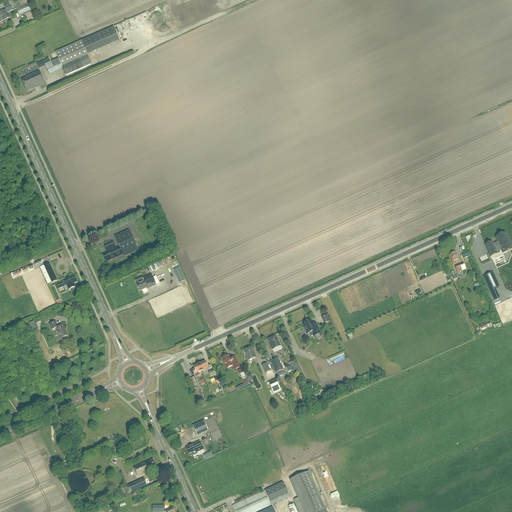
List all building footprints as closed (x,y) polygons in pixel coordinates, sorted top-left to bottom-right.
[(20,16),(31,11),(28,5),(17,10),(20,16)] [(0,16),(3,16),(3,15),(7,13),(11,12),(9,8),(4,10),(1,12),(0,11),(0,10),(0,16)] [(66,77),(92,66),(81,41),(55,53),(66,77)] [(51,64),(48,58),(43,61),(46,67),(51,64)] [(22,80),(27,92),(45,84),(39,71),(26,77),(26,78),(22,80)] [(113,248),(114,247),(112,242),(105,246),(107,251),(108,250),(109,253),(103,255),(106,262),(137,249),(129,231),(116,237),(121,250),(115,253),(114,251),(113,248)] [(493,248),(488,251),(489,254),(501,249),(502,252),(511,248),(506,234),(496,238),(497,240),(495,241),(496,243),(492,245),(493,248)] [(455,265),(456,268),(458,274),(466,270),(464,264),(460,266),(459,264),(460,263),(456,253),(451,255),(451,256),(450,256),(453,266),(455,265)] [(151,273),(164,267),(165,267),(162,261),(148,268),(151,273)] [(56,277),(52,268),(49,263),(44,266),(52,284),(58,281),(56,277)] [(25,274),(37,269),(34,264),(22,269),(25,274)] [(176,269),(182,282),(185,281),(179,268),(176,269)] [(144,281),(137,285),(140,292),(143,291),(144,294),(148,292),(147,290),(157,285),(152,275),(143,279),(144,281)] [(74,277),(71,278),(64,281),(65,282),(56,286),(58,290),(64,287),(66,286),(69,291),(75,288),(74,284),(77,283),(74,277)] [(493,277),(484,281),(491,295),(500,291),(493,277)] [(306,322),(303,324),(304,328),(305,332),(306,331),(308,334),(309,334),(311,337),(313,336),(314,337),(320,335),(315,324),(313,325),(311,320),(307,322),(306,322)] [(61,340),(68,336),(63,326),(58,328),(56,322),(49,325),(52,331),(56,329),(61,340)] [(272,351),(281,347),(276,337),(268,341),(270,345),(271,347),(270,347),(272,351)] [(247,362),(255,358),(251,348),(244,351),(247,358),(245,359),(247,362)] [(235,357),(233,358),(230,360),(228,356),(221,359),(226,370),(233,367),(234,371),(240,368),(235,357)] [(276,374),(283,371),(278,359),(270,362),(276,374)] [(290,363),(291,367),(287,369),(288,372),(297,368),(294,361),(290,363)] [(201,372),(208,369),(205,362),(198,365),(201,372)] [(265,374),(270,372),(267,364),(262,366),(265,374)] [(198,365),(193,367),(195,370),(193,371),(195,375),(196,375),(197,377),(199,376),(198,373),(201,372),(198,365)] [(217,377),(214,370),(208,373),(211,380),(214,379),(217,377)] [(189,380),(194,391),(196,395),(199,394),(197,390),(196,391),(195,390),(198,389),(200,388),(198,384),(197,384),(195,377),(189,380)] [(274,394),(281,391),(276,380),(269,383),(274,394)] [(204,422),(193,426),(197,436),(208,431),(204,422)] [(200,443),(194,446),(187,449),(189,455),(192,453),(193,457),(198,455),(197,453),(204,450),(200,443)] [(156,467),(152,460),(133,469),(137,478),(149,472),(148,471),(156,467)] [(298,511),(326,511),(309,473),(290,481),(298,500),(293,502),(298,511)] [(144,480),(133,485),(136,492),(147,487),(144,480)] [(290,498),(289,495),(283,484),(265,492),(265,491),(232,506),(234,511),(258,511),(272,506),(290,498)] [(127,496),(136,492),(133,485),(124,490),(127,496)] [(334,503),(336,508),(344,504),(342,499),(334,503)]
